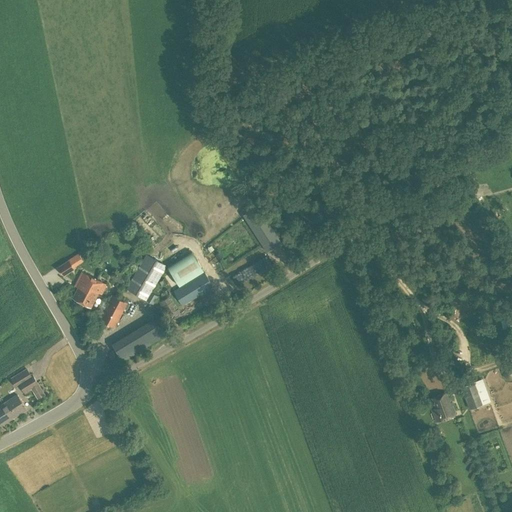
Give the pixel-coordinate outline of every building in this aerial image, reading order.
[(258,205),(242,214),(266,251),(281,241),(258,205)] [(145,213),(151,222),(154,220),(148,211),(145,213)] [(153,303),(157,295),(152,292),(166,266),(145,254),(126,288),(153,303)] [(170,273),(164,277),(182,305),(213,286),(196,258),(170,273)] [(64,275),(73,268),(67,260),(58,267),(64,275)] [(249,280),(264,274),(259,263),(245,270),(249,280)] [(78,287),(73,298),(90,307),(98,292),(101,294),(106,284),(82,271),(74,285),(78,287)] [(122,283),(125,277),(114,271),(111,277),(122,283)] [(127,308),(129,303),(112,294),(99,319),(114,327),(125,307),(127,308)] [(166,314),(177,308),(170,296),(159,303),(166,314)] [(154,317),(111,342),(123,361),(165,335),(154,317)] [(26,368),(10,378),(16,387),(19,385),(25,393),(31,389),(37,399),(45,394),(38,383),(38,384),(31,373),(30,373),(26,368)] [(482,379),(461,386),(467,404),(480,399),(482,404),(490,401),(482,379)] [(435,422),(457,414),(449,391),(429,399),(433,409),(431,409),(435,422)] [(5,412),(10,419),(26,409),(16,395),(2,403),(7,411),(5,412)] [(0,425),(10,419),(5,412),(7,411),(2,403),(0,404),(0,425)]
